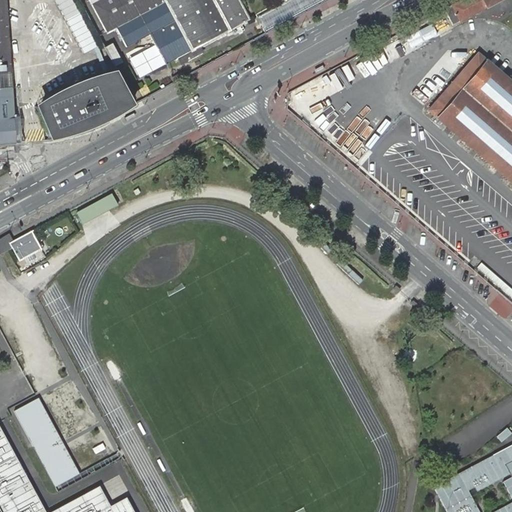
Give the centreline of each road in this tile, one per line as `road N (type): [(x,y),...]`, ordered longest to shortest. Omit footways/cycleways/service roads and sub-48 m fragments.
road 1 (unknown): [(419,265),(392,301),(378,306),(359,300),(236,190),(192,183),(132,202),(28,273),(22,290),(38,349),(84,430)]
road 2 (tertiary): [(233,98),(511,346)]
road 3 (primary): [(0,221),(233,98)]
road 4 (primary): [(201,94),(0,203)]
road 5 (primary): [(233,98),(414,0)]
road 6 (primary): [(372,0),(201,94)]
road 7 (tertiary): [(379,0),(245,77),(233,98)]
